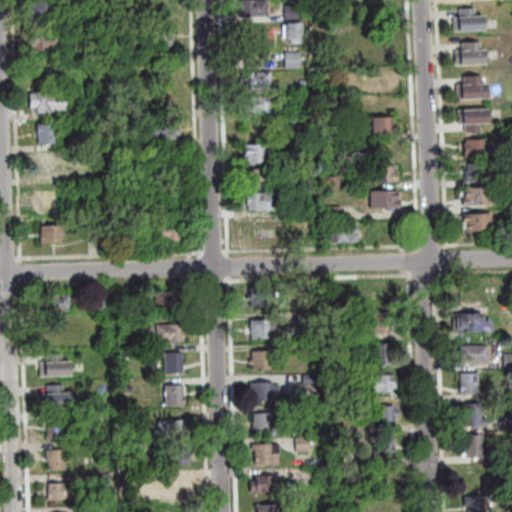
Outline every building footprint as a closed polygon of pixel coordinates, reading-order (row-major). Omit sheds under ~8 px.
[(241,2),(269,1),(270,18),(243,19),(243,13),(242,13),(241,2)] [(34,21),(33,14),(30,14),(30,8),(33,8),(33,2),(52,2),(53,20),(34,21)] [(287,22),(286,6),(302,6),(302,21),(287,22)] [(455,33),(454,19),(461,19),(461,10),(477,9),(477,19),(484,19),(485,34),(459,35),(458,33),(455,33)] [(69,25),(69,10),(84,10),(84,25),(69,25)] [(303,26),(303,43),(287,43),(287,40),(284,40),(283,26),(303,26)] [(155,49),(155,32),(175,31),(175,48),(155,49)] [(36,52),(36,35),(62,34),(63,52),(36,52)] [(141,56),(123,57),(123,41),(141,40),(141,56)] [(457,67),(456,53),(463,52),(463,44),(482,43),(482,53),(486,53),(487,68),(460,69),(460,67),(457,67)] [(71,57),(70,47),(86,47),(87,56),(71,57)] [(287,70),(287,54),(302,53),(303,70),(287,70)] [(148,66),(148,87),(167,87),(167,66),(148,66)] [(244,75),(272,74),(273,90),(245,92),(245,88),(242,89),(241,80),(244,80),(244,75)] [(458,101),(458,87),(465,86),(465,78),(483,77),(484,87),(488,86),(488,101),(462,102),(462,100),(458,101)] [(32,111),(31,94),(67,93),(68,112),(51,113),(52,115),(37,116),(37,111),(32,111)] [(273,114),(259,115),(259,116),(246,116),(246,98),(272,98),(273,114)] [(464,127),(464,126),(459,126),(459,112),(489,110),(490,126),(482,126),(482,133),(466,134),(466,127),(464,127)] [(294,134),(294,119),(308,118),(308,134),(294,134)] [(372,122),(397,121),(397,139),(372,139),(372,122)] [(151,141),(151,124),(182,125),(182,137),(178,137),(178,141),(151,141)] [(39,126),(58,125),(58,145),(40,146),(39,126)] [(115,149),(115,136),(139,136),(139,149),(115,149)] [(72,139),(87,139),(87,150),(72,151),(72,139)] [(467,141),(489,140),(489,158),(465,159),(465,145),(467,145),(467,141)] [(247,166),(247,164),(244,164),(244,155),(246,155),(246,147),(271,146),(271,164),(247,166)] [(312,166),(297,166),(297,149),(311,149),(312,166)] [(37,175),(56,175),(56,153),(37,153),(37,175)] [(470,164),(488,164),(489,183),(471,183),(471,181),(468,181),(467,172),(470,172),(470,164)] [(368,185),(368,169),(395,168),(395,173),(399,173),(399,185),(368,185)] [(249,188),(248,171),(275,170),(276,188),(249,188)] [(341,177),(341,190),(327,190),(327,178),(341,177)] [(283,192),(283,182),(310,182),(310,191),(283,192)] [(467,190),(491,189),(492,207),(464,208),(464,200),(467,199),(467,190)] [(56,212),(56,190),(37,190),(37,212),(56,212)] [(372,194),(403,193),(404,208),(401,208),(402,210),(372,211),(372,194)] [(249,212),(249,207),(248,207),(247,199),(249,198),(249,195),(276,194),(276,212),(249,212)] [(288,215),(288,204),(303,204),(303,215),(288,215)] [(327,208),(342,208),(342,221),(327,221),(327,208)] [(275,214),(240,214),(240,235),(275,235),(275,214)] [(467,216),(493,216),(493,233),(468,234),(468,232),(462,232),(462,224),(465,224),(464,221),(467,221),(467,216)] [(330,245),(330,230),(352,229),(352,223),(359,223),(360,244),(330,245)] [(155,243),(155,227),(182,226),(182,231),(183,231),(183,238),(182,238),(182,242),(155,243)] [(89,228),(104,227),(105,244),(89,244),(89,228)] [(42,246),(42,236),(43,236),(43,229),(65,228),(65,245),(42,246)] [(374,306),(373,285),(391,284),(392,305),(374,306)] [(252,308),(252,290),(271,290),(272,308),(252,308)] [(156,312),(156,295),(183,294),(184,311),(156,312)] [(71,297),(72,314),(51,314),(51,298),(71,297)] [(324,297),(340,297),(340,310),(324,310),(324,297)] [(94,317),(93,302),(107,301),(108,316),(94,317)] [(300,327),(300,315),(315,314),(316,327),(300,327)] [(375,337),(374,315),(392,315),(392,337),(375,337)] [(455,316),(485,316),(485,324),(493,324),(493,336),(484,336),(484,334),(455,334),(455,316)] [(253,341),(252,322),(278,322),(278,335),(273,335),(273,340),(253,341)] [(157,344),(157,326),(185,326),(185,343),(157,344)] [(330,342),(330,331),(345,331),(346,341),(330,342)] [(375,346),(394,345),(395,366),(376,367),(375,346)] [(462,348),(489,347),(490,365),(463,366),(462,348)] [(274,365),(274,372),(254,372),(254,352),(273,352),(273,355),(279,355),(279,365),(274,365)] [(184,367),(187,367),(187,374),(184,374),(184,376),(166,377),(165,355),(184,355),(184,367)] [(46,380),(41,380),(41,365),(46,365),(46,367),(71,366),(72,380),(46,382),(46,380)] [(317,374),(317,385),(305,385),(305,374),(317,374)] [(480,389),(481,389),(481,396),(462,396),(462,375),(479,375),(480,389)] [(369,394),(369,377),(395,376),(395,380),(398,380),(398,389),(395,389),(395,394),(369,394)] [(44,384),(44,406),(67,406),(67,384),(44,384)] [(275,402),(252,402),(252,384),(275,384),(275,386),(281,386),(281,397),(275,397),(275,402)] [(188,387),(189,398),(186,398),(186,407),(167,408),(166,388),(188,387)] [(47,412),(43,412),(43,397),(48,397),(48,399),(72,397),(73,412),(47,414),(47,412)] [(483,406),(483,421),(488,421),(489,428),(466,428),(466,418),(463,418),(463,410),(466,410),(466,406),(483,406)] [(396,418),(397,425),(389,426),(389,423),(373,423),(373,407),(396,407),(396,410),(401,410),(401,418),(396,418)] [(255,415),(273,415),(273,428),(285,428),(285,437),(255,437),(255,415)] [(188,439),(155,440),(155,432),(160,432),(159,422),(188,421),(188,439)] [(49,442),(48,422),(66,422),(66,427),(65,427),(66,442),(49,442)] [(312,453),(297,453),(297,439),(312,438),(312,453)] [(464,459),(464,452),(465,452),(465,444),(470,444),(470,438),(484,438),(484,459),(464,459)] [(377,458),(377,440),(396,440),(396,458),(377,458)] [(125,454),(124,442),(140,442),(140,454),(125,454)] [(257,466),(256,452),(254,452),(254,446),(281,446),(281,466),(257,466)] [(188,453),(192,453),(192,461),(189,461),(189,467),(161,468),(161,451),(188,451),(188,453)] [(50,473),(50,464),(48,464),(48,453),(68,452),(68,457),(67,457),(67,473),(50,473)] [(462,467),(462,488),(484,488),(484,467),(462,467)] [(144,487),(128,487),(128,473),(144,473),(144,487)] [(113,475),(113,490),(99,490),(98,475),(113,475)] [(270,494),(270,497),(263,497),(263,495),(257,496),(257,495),(252,495),(252,484),(257,484),(257,478),(281,478),(281,493),(276,493),(276,494),(270,494)] [(188,479),(188,497),(169,497),(168,479),(188,479)] [(78,502),(49,503),(49,491),(51,491),(50,486),(77,486),(78,502)] [(486,499),(486,511),(469,511),(469,509),(466,509),(466,500),(486,499)] [(254,511),(284,511),(284,503),(254,503),(254,511)]
